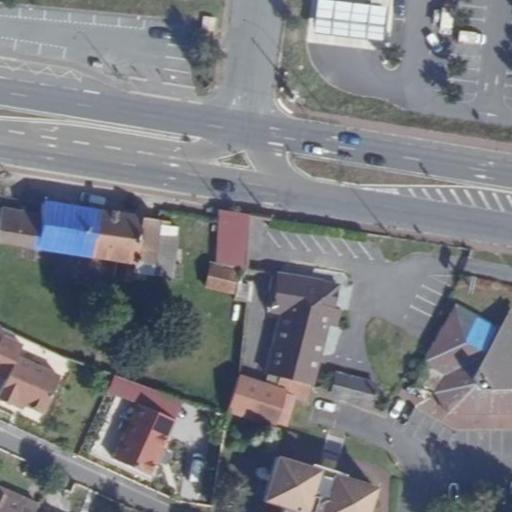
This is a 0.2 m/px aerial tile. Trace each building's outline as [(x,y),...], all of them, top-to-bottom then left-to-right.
[(351,0),(326,0),(324,24),(349,27),(351,0)] [(214,19),(204,17),(202,29),(212,31),(214,19)] [(39,215),(1,208),(0,211),(0,242),(18,246),(129,261),(129,268),(134,269),(134,271),(151,274),(161,221),(42,202),(39,215)] [(218,209),(214,263),(246,269),(249,214),(218,209)] [(161,221),(151,274),(161,276),(171,223),(161,221)] [(279,320),(269,373),(281,376),(276,389),(283,391),(285,388),(294,392),(297,381),(311,385),(315,361),(322,363),(324,355),(316,353),(322,325),(329,327),(333,308),(338,284),(278,274),(271,318),(279,320)] [(511,304),(511,302),(497,330),(510,329),(511,331),(511,304)] [(423,363),(425,364),(445,373),(435,392),(447,414),(511,413),(511,331),(510,329),(497,330),(455,306),(423,363)] [(340,310),(333,308),(329,327),(338,328),(340,310)] [(0,377),(6,380),(0,392),(0,401),(11,406),(14,401),(42,413),(58,376),(17,357),(22,345),(3,336),(0,343),(0,377)] [(445,373),(425,364),(414,385),(428,393),(435,392),(445,373)] [(330,390),(371,402),(376,385),(335,373),(330,390)] [(238,378),(228,411),(274,426),(275,422),(285,425),(294,392),(285,388),(283,391),(276,389),(238,378)] [(174,421),(138,405),(113,459),(150,476),(174,421)] [(315,475),(317,470),(275,456),(262,500),(282,505),(279,511),(365,511),(374,487),(332,474),(331,479),(315,475)] [(321,457),(317,470),(315,475),(331,479),(332,474),(336,462),(321,457)] [(13,494),(0,487),(0,511),(34,511),(38,504),(22,498),(20,503),(11,499),(13,494)] [(22,498),(13,494),(11,499),(20,503),(22,498)]
